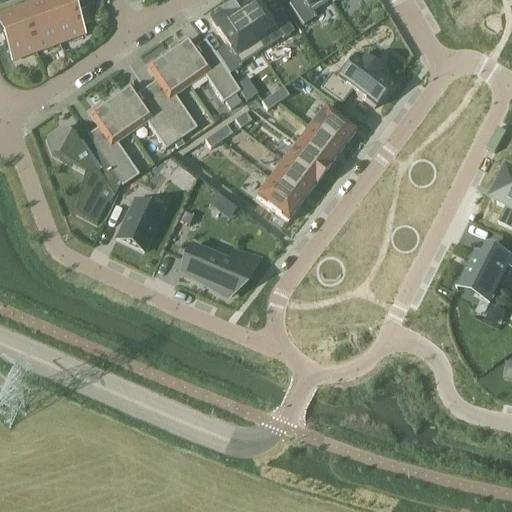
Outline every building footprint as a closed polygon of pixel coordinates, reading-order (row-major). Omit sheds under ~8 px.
[(59,45),(83,36),(80,27),(88,25),(83,11),(75,14),(69,0),(49,0),(46,0),(43,1),(59,45)] [(241,3),(231,11),(260,55),(280,41),(281,42),(293,35),(279,14),(268,21),(253,0),(247,0),(241,4),(241,3)] [(299,0),(288,8),(302,29),(315,21),(311,15),(330,3),(330,2),(329,0),(299,0)] [(36,54),(59,45),(43,1),(30,6),(30,7),(20,11),(36,54)] [(20,11),(10,15),(9,14),(0,17),(0,31),(11,63),(36,54),(20,11)] [(220,18),(210,25),(226,49),(215,57),(229,77),(240,70),(240,68),(260,55),(231,11),(220,18)] [(189,88),(204,78),(222,106),(239,94),(204,44),(193,51),(187,42),(176,50),(175,48),(166,55),(167,57),(189,88)] [(325,42),(305,43),(307,64),(326,63),(325,42)] [(180,142),(196,131),(174,99),(189,88),(167,57),(147,71),(156,84),(145,91),(180,142)] [(331,77),(319,91),(341,108),(351,94),(374,111),(390,89),(378,80),(381,76),(362,62),(359,66),(350,59),(335,79),(331,77)] [(130,135),(145,125),(164,153),(180,142),(145,91),(135,98),(129,89),(118,97),(117,95),(108,102),(109,104),(130,135)] [(282,90),(272,98),(277,106),(288,98),(282,90)] [(272,98),(261,105),(266,113),(277,106),(272,98)] [(109,104),(89,117),(98,131),(87,138),(120,187),(121,189),(138,178),(116,145),(130,135),(109,104)] [(324,111),(309,130),(341,154),(355,135),(324,111)] [(245,116),(234,123),(239,131),(250,124),(245,116)] [(226,129),(215,136),(221,144),(231,137),(226,129)] [(309,130),(296,147),(328,171),(329,170),(341,154),(309,130)] [(71,167),(84,175),(92,179),(86,194),(92,197),(83,215),(78,212),(76,217),(96,227),(98,222),(97,221),(106,205),(107,205),(110,207),(120,187),(87,138),(82,132),(72,139),(60,132),(45,142),(51,158),(70,168),(71,167)] [(215,136),(204,143),(210,152),(221,144),(215,136)] [(296,147),(283,164),(315,189),(328,171),(296,147)] [(283,164),(270,182),(301,205),(315,189),(283,164)] [(503,173),(495,189),(498,191),(497,193),(502,195),(497,205),(507,210),(499,225),(511,231),(511,174),(508,172),(507,174),(503,173)] [(270,182),(256,201),(287,224),(301,205),(270,182)] [(135,204),(116,242),(143,256),(162,217),(135,204)] [(184,215),(180,224),(188,228),(193,219),(184,215)] [(475,255),(457,291),(491,308),(509,272),(511,273),(511,260),(486,247),(480,257),(475,255)] [(191,251),(180,277),(198,284),(206,288),(231,299),(257,264),(235,254),(229,267),(191,251)]
